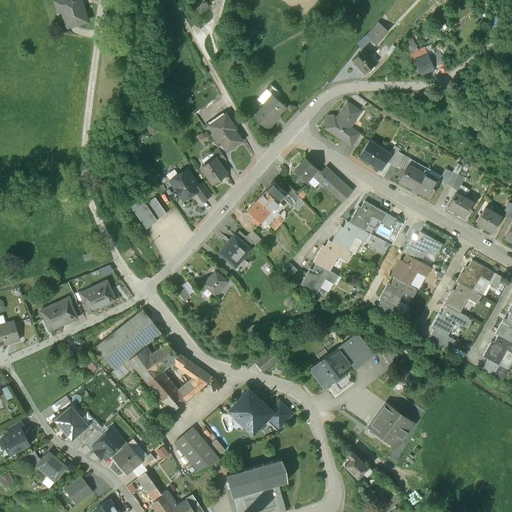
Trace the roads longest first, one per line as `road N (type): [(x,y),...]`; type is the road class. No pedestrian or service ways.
road 1 (residential): [(323,511),(334,500),(333,479),(316,415),(291,390),(206,364),(143,297)]
road 2 (track): [(105,0),(86,190),(143,297)]
road 3 (residential): [(135,511),(115,483),(51,437),(5,364)]
road 4 (residential): [(166,276),(295,126)]
road 5 (track): [(263,163),(172,0)]
road 6 (residential): [(295,126),(340,86),(446,73)]
road 7 (residential): [(143,297),(5,364)]
